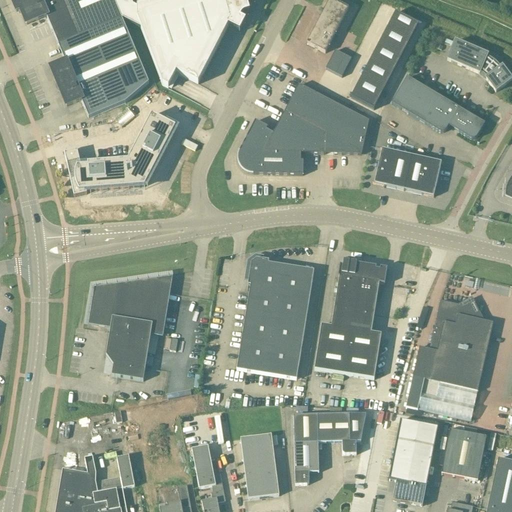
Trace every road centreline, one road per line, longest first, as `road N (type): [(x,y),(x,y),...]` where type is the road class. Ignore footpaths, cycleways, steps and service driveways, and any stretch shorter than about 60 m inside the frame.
road 1 (tertiary): [(11,511),(37,342),(37,261)]
road 2 (unclassified): [(203,227),(199,171),(288,0)]
road 3 (unclassified): [(441,239),(339,216),(203,227)]
road 4 (unclassified): [(37,261),(203,227)]
road 5 (unclassified): [(203,227),(35,239)]
road 6 (unclassified): [(441,239),(511,111)]
road 7 (tertiary): [(35,239),(0,109)]
